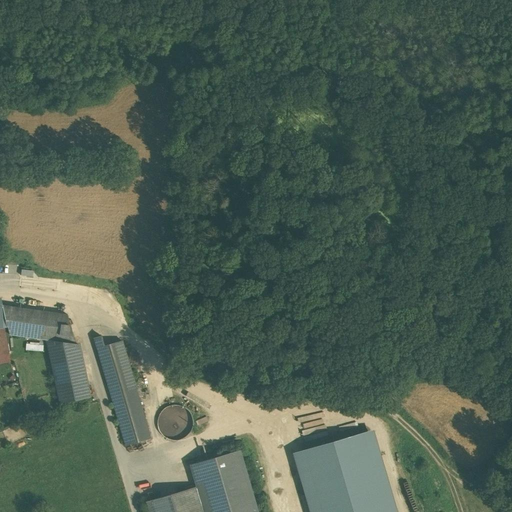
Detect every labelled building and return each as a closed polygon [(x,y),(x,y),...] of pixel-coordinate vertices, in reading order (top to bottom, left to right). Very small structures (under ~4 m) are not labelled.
[(67,315),(2,305),(7,327),(9,335),(47,340),(75,344),(76,344),(67,315)] [(4,327),(0,328),(0,363),(10,362),(4,327)] [(102,337),(94,339),(97,349),(105,346),(102,337)] [(27,348),(41,351),(44,340),(39,339),(38,344),(28,342),(27,348)] [(75,344),(47,340),(60,403),(90,397),(79,345),(75,345),(75,344)] [(105,346),(97,349),(126,446),(150,439),(122,341),(105,346)] [(187,385),(179,387),(180,388),(183,401),(191,398),(187,385)] [(180,388),(172,390),(175,403),(183,401),(180,388)] [(191,429),(193,423),(191,416),(187,410),(181,406),(175,405),(168,406),(162,410),(158,416),(157,423),(158,430),(162,436),(168,439),(175,441),(182,439),(188,435),(191,429)] [(30,423),(23,426),(26,434),(34,430),(30,423)] [(395,511),(373,433),(298,455),(314,511),(395,511)] [(257,511),(240,450),(190,465),(197,487),(204,511),(257,511)] [(204,511),(197,487),(146,502),(149,511),(204,511)]
